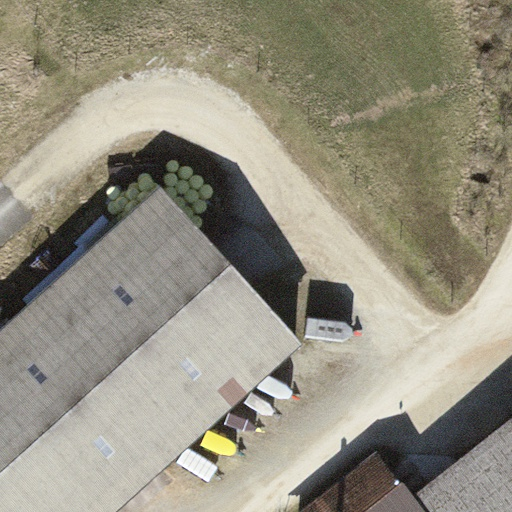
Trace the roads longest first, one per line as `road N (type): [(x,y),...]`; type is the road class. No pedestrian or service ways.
road 1 (track): [(448,355),(202,81),(156,71),(110,85),(0,175)]
road 2 (track): [(270,511),(448,355),(503,300),(511,279)]
